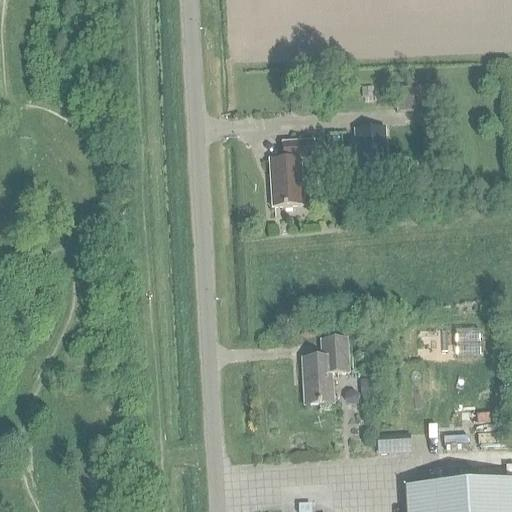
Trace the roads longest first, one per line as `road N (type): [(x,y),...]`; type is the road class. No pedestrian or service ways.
road 1 (unclassified): [(216,511),(187,0)]
road 2 (unknown): [(215,484),(321,482),(353,498),(359,511)]
